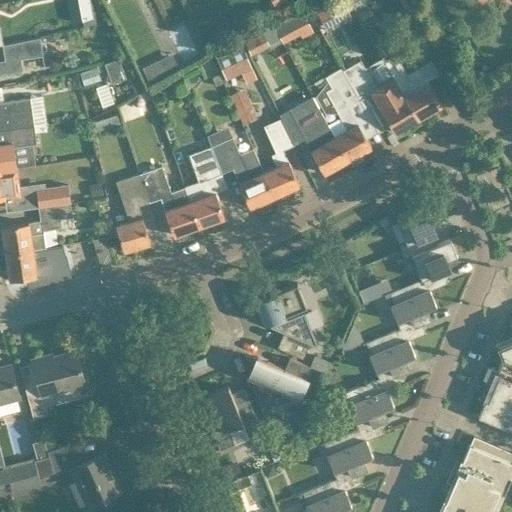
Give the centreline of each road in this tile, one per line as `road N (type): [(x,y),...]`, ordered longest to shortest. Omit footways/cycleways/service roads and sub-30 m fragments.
road 1 (residential): [(443,139),(334,203),(198,264)]
road 2 (residential): [(382,511),(487,262)]
road 3 (residential): [(194,511),(103,291)]
road 4 (residential): [(198,264),(222,334),(214,357),(184,369)]
road 5 (residential): [(487,262),(443,139)]
